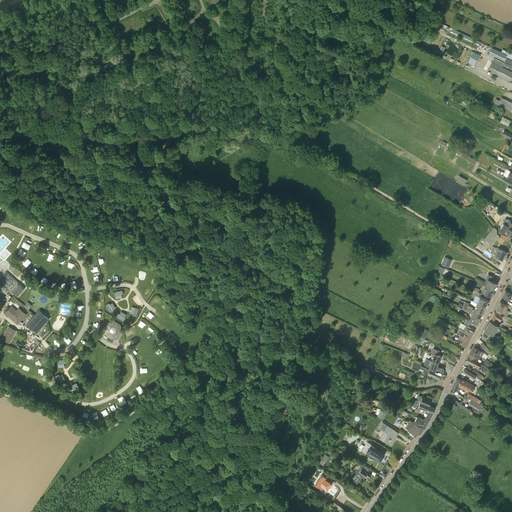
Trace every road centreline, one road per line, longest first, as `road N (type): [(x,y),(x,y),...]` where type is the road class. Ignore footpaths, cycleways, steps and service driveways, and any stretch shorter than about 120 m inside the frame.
road 1 (track): [(0,197),(44,220),(171,260),(218,328),(180,374)]
road 2 (tertiary): [(368,511),(432,423),(506,276)]
road 3 (track): [(180,374),(97,433),(0,392)]
road 4 (track): [(180,374),(220,373),(307,346),(338,350),(364,366)]
